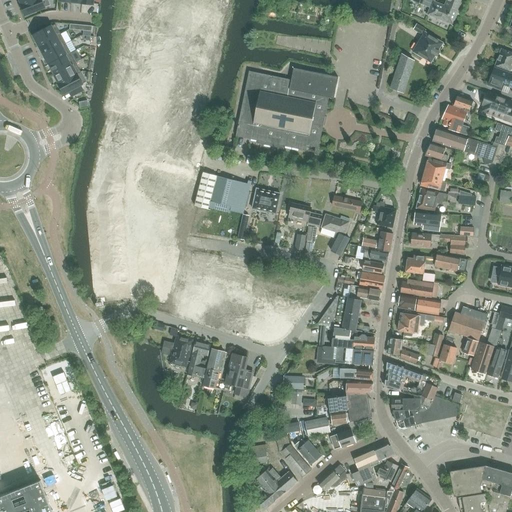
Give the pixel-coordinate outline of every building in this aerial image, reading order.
[(33,0),(21,5),(26,15),(44,8),(41,0),(33,0)] [(124,0),(125,4),(121,4),(122,15),(140,13),(138,0),(124,0)] [(166,0),(152,0),(153,14),(167,14),(166,0)] [(180,0),(166,0),(167,14),(181,13),(180,0)] [(200,0),(201,6),(219,6),(219,12),(230,13),(231,5),(222,5),(221,0),(200,0)] [(446,0),(445,6),(458,11),(462,0),(446,0)] [(458,11),(445,6),(433,1),(428,14),(453,24),(458,11)] [(200,20),(198,34),(218,37),(221,23),(200,20)] [(55,24),(33,36),(39,46),(61,34),(55,24)] [(431,63),(443,43),(425,32),(426,30),(417,24),(414,29),(423,35),(413,52),(431,63)] [(61,34),(39,46),(44,55),(66,43),(61,34)] [(198,34),(195,47),(205,49),(204,55),(215,57),(218,37),(198,34)] [(66,43),(44,55),(49,65),(71,53),(66,43)] [(133,52),(131,62),(151,66),(154,50),(148,49),(148,50),(147,54),(141,53),(135,52),(133,52)] [(511,53),(502,49),(495,66),(510,72),(510,73),(511,73),(511,53)] [(71,53),(49,65),(54,75),(76,63),(71,53)] [(404,93),(414,61),(402,54),(390,88),(404,93)] [(204,56),(203,62),(214,65),(215,57),(204,56)] [(182,59),(181,70),(200,74),(202,62),(182,59)] [(131,62),(129,74),(148,77),(151,66),(131,62)] [(76,63),(54,75),(59,83),(81,71),(76,63)] [(291,80),(249,71),(236,136),(258,141),(258,138),(278,142),(278,145),(302,150),(304,145),(319,148),(323,125),(325,126),(326,121),(327,117),(325,116),(329,98),(334,99),(338,77),(294,68),(291,80)] [(511,74),(494,68),(488,85),(502,90),(504,85),(511,87),(511,90),(511,93),(511,74)] [(181,70),(179,82),(199,85),(200,74),(181,70)] [(81,71),(59,83),(64,94),(69,91),(72,97),(83,91),(80,86),(82,84),(77,75),(81,73),(81,71)] [(129,74),(127,84),(147,87),(148,77),(129,74)] [(179,82),(178,92),(197,95),(199,85),(179,82)] [(127,84),(125,95),(144,99),(147,87),(127,84)] [(178,92),(176,103),(196,106),(197,95),(178,92)] [(511,104),(511,102),(487,93),(482,105),(484,106),(482,112),(506,121),(511,104)] [(125,95),(123,105),(142,109),(144,99),(125,95)] [(453,106),(468,111),(469,112),(473,101),(458,96),(456,100),(455,99),(452,105),(453,105),(453,106)] [(176,103),(174,114),(176,114),(182,115),(188,116),(194,117),(196,106),(176,103)] [(123,105),(121,116),(140,120),(142,109),(123,105)] [(468,111),(453,106),(449,105),(442,119),(445,120),(443,125),(442,127),(460,133),(463,125),(468,111)] [(121,116),(119,129),(138,132),(140,120),(121,116)] [(103,119),(101,127),(109,129),(111,121),(103,119)] [(171,120),(169,131),(170,131),(189,134),(191,123),(171,120)] [(468,127),(463,125),(460,133),(466,135),(468,127)] [(498,148),(493,146),(488,144),(437,128),(432,141),(484,157),(485,165),(493,163),(498,148)] [(170,131),(168,143),(187,146),(189,134),(170,131)] [(493,146),(498,148),(498,144),(505,145),(506,137),(495,134),(493,143),(494,143),(493,146)] [(168,143),(166,154),(186,157),(187,146),(168,143)] [(446,162),(448,156),(443,154),(445,148),(431,143),(425,155),(441,161),(442,160),(446,162)] [(234,157),(235,148),(222,146),(221,155),(234,157)] [(110,147),(108,159),(132,165),(135,153),(110,147)] [(423,176),(442,181),(443,176),(446,168),(450,169),(451,165),(428,158),(427,163),(426,163),(424,169),(425,169),(425,171),(423,176)] [(108,159),(105,170),(130,176),(132,165),(108,159)] [(105,170),(103,182),(128,187),(130,176),(105,170)] [(209,208),(216,176),(203,173),(194,206),(208,210),(209,208)] [(238,181),(216,176),(209,208),(229,213),(238,181)] [(421,177),(420,183),(421,183),(420,185),(422,186),(432,189),(432,188),(444,191),(445,186),(446,183),(442,181),(423,176),(423,178),(421,177)] [(251,185),(252,182),(248,181),(247,184),(238,182),(231,212),(244,215),(251,185)] [(103,182),(100,193),(125,198),(128,187),(103,182)] [(252,209),(276,214),(280,194),(256,188),(252,209)] [(442,205),(445,194),(442,194),(421,189),(416,208),(426,211),(435,211),(436,204),(442,205)] [(499,203),(511,204),(511,198),(511,192),(500,190),(499,196),(500,196),(499,203)] [(475,205),(476,197),(471,197),(459,195),(458,204),(475,205)] [(360,212),(362,202),(335,196),(332,206),(360,212)] [(312,208),(292,204),(289,216),(308,221),(307,224),(320,227),(322,215),(311,212),(312,208)] [(120,205),(100,206),(101,218),(121,216),(120,205)] [(393,228),(396,210),(381,207),(374,205),(372,211),(380,212),(377,225),(393,228)] [(439,233),(441,214),(416,212),(414,224),(427,226),(427,231),(439,233)] [(340,219),(326,215),(322,228),(336,232),(334,238),(337,239),(331,251),(341,256),(350,239),(344,236),(350,220),(341,217),(340,219)] [(121,216),(101,218),(101,228),(121,227),(121,216)] [(242,220),(238,239),(239,239),(244,240),(248,221),(243,220),(242,220)] [(121,227),(101,228),(102,239),(122,238),(122,235),(121,227)] [(309,227),(307,241),(313,242),(314,242),(316,228),(309,227)] [(473,237),(474,228),(460,227),(460,236),(473,237)] [(363,238),(362,246),(378,249),(378,250),(390,252),(393,234),(381,231),(379,242),(363,238)] [(440,242),(440,235),(412,233),(411,246),(430,247),(431,242),(440,242)] [(303,250),(306,236),(297,234),(295,249),(303,250)] [(464,255),(464,253),(466,236),(451,235),(449,255),(464,255)] [(122,238),(102,239),(103,251),(123,249),(122,241),(122,238)] [(387,262),(388,252),(362,247),(361,253),(364,254),(363,258),(370,259),(370,258),(387,262)] [(457,271),(459,258),(437,253),(435,267),(457,271)] [(433,265),(434,258),(414,256),(413,259),(408,258),(406,271),(424,274),(425,264),(433,265)] [(126,259),(109,271),(116,281),(132,269),(126,259)] [(381,274),(383,264),(365,260),(363,270),(381,274)] [(511,268),(503,266),(499,284),(511,286),(511,268)] [(174,268),(173,292),(183,293),(183,299),(187,299),(189,268),(174,268)] [(189,268),(187,299),(192,299),(192,293),(201,294),(203,269),(189,268)] [(132,269),(116,281),(122,290),(139,277),(132,269)] [(203,269),(201,300),(206,300),(206,295),(216,295),(217,270),(203,269)] [(234,270),(222,317),(240,321),(247,294),(267,299),(260,326),(277,330),(289,284),(234,270)] [(382,289),(385,276),(362,272),(360,284),(382,289)] [(139,277),(122,290),(129,298),(145,286),(139,277)] [(443,285),(407,280),(407,283),(402,282),(401,292),(432,297),(441,299),(443,285)] [(349,298),(361,300),(362,299),(378,302),(381,291),(351,285),(349,298)] [(145,286),(129,298),(136,307),(152,296),(145,286)] [(417,310),(418,298),(401,295),(400,296),(398,296),(397,303),(399,304),(399,308),(417,310)] [(356,330),(361,300),(348,298),(342,328),(352,330),(356,330)] [(418,298),(417,310),(416,311),(439,315),(441,301),(418,298)] [(511,320),(511,308),(503,306),(499,317),(511,320)] [(479,341),(485,322),(455,312),(449,330),(479,341)] [(417,333),(420,317),(401,314),(399,330),(404,331),(404,335),(412,336),(413,333),(417,333)] [(342,328),(334,327),(334,336),(335,336),(335,338),(333,338),(333,347),(373,350),(374,341),(371,341),(371,338),(354,336),(354,339),(350,339),(352,330),(342,328)] [(494,347),(496,347),(502,331),(492,328),(487,344),(480,342),(471,369),(486,374),(494,347)] [(432,344),(441,346),(444,336),(435,333),(432,344)] [(178,365),(185,337),(177,335),(174,344),(165,342),(164,343),(161,353),(169,355),(170,349),(173,349),(170,363),(178,365)] [(185,337),(178,365),(186,367),(193,339),(185,337)] [(451,347),(454,339),(447,337),(445,345),(440,360),(452,363),(457,348),(451,347)] [(416,363),(419,355),(401,349),(403,340),(389,338),(387,353),(400,355),(400,358),(416,363)] [(474,356),(479,342),(468,338),(463,352),(474,356)] [(208,356),(210,345),(196,341),(188,374),(203,378),(206,367),(199,365),(202,354),(208,356)] [(441,346),(432,344),(429,355),(438,358),(441,346)] [(373,366),(374,350),(373,350),(333,347),(318,346),(316,363),(335,365),(336,362),(373,366)] [(507,350),(496,347),(487,374),(498,378),(507,350)] [(511,348),(510,348),(502,379),(511,381),(511,348)] [(216,388),(221,368),(225,352),(212,349),(203,385),(216,388)] [(247,396),(248,393),(252,376),(244,374),(248,358),(233,354),(226,383),(237,386),(235,394),(247,396)] [(409,379),(417,382),(420,373),(388,361),(387,375),(406,380),(408,381),(409,379)] [(372,381),(373,371),(340,368),(340,378),(349,378),(372,381)] [(460,405),(434,396),(441,380),(422,373),(417,388),(414,395),(421,396),(422,396),(425,398),(424,401),(416,400),(416,410),(409,411),(410,416),(411,415),(414,424),(415,423),(416,425),(456,416),(460,405)] [(404,386),(406,380),(387,375),(386,387),(396,390),(401,392),(406,394),(413,395),(414,395),(417,388),(413,387),(412,389),(408,387),(408,388),(404,386)] [(303,390),(303,377),(285,376),(284,389),(303,390)] [(347,394),(366,395),(366,394),(366,392),(370,392),(372,390),(372,382),(355,381),(350,381),(351,385),(347,385),(347,394)] [(301,405),(302,393),(291,392),(290,404),(301,405)] [(459,403),(462,395),(455,393),(452,401),(459,403)] [(366,395),(347,394),(347,396),(329,399),(330,413),(332,413),(333,425),(348,423),(346,411),(335,413),(335,412),(349,410),(350,422),(370,416),(366,395)] [(416,410),(416,400),(416,398),(413,398),(392,399),(392,410),(393,410),(409,411),(416,410)] [(414,425),(414,424),(411,415),(410,416),(409,411),(393,410),(395,421),(396,420),(398,426),(402,429),(414,425)] [(308,438),(330,433),(327,418),(305,422),(308,438)] [(288,431),(301,428),(299,422),(287,424),(288,431)] [(289,445),(283,424),(272,427),(280,452),(282,451),(287,457),(286,458),(302,478),(312,470),(290,444),(289,445)] [(335,449),(356,442),(351,430),(330,437),(335,449)] [(302,432),(296,433),(298,440),(299,442),(305,440),(304,438),(302,432)] [(303,446),(298,449),(311,465),(321,456),(308,441),(303,446)] [(389,447),(388,444),(353,459),(358,470),(352,473),(354,479),(352,479),(354,482),(355,482),(357,486),(376,478),(371,466),(380,463),(379,462),(395,455),(391,446),(389,447)] [(247,465),(250,465),(268,462),(265,445),(246,448),(247,465)] [(391,482),(398,466),(388,461),(385,468),(381,466),(377,474),(381,476),(381,477),(391,482)] [(396,511),(404,493),(396,490),(401,483),(409,468),(402,464),(391,489),(395,490),(386,511),(396,511)] [(346,477),(345,471),(340,465),(334,471),(333,470),(319,484),(326,491),(332,485),(337,486),(346,477)] [(474,492),(481,491),(486,465),(450,471),(454,496),(475,493),(474,492)] [(511,472),(486,465),(481,491),(488,493),(488,511),(505,511),(511,490),(511,472)] [(265,471),(261,467),(255,472),(257,474),(253,477),(263,489),(262,490),(261,488),(254,495),(265,509),(298,481),(289,471),(277,482),(267,470),(265,471)] [(387,508),(393,492),(364,488),(361,511),(384,511),(385,508),(387,508)] [(414,509),(411,511),(420,511),(421,511),(422,509),(423,510),(431,499),(417,489),(409,500),(407,503),(414,509)] [(487,511),(486,494),(459,498),(461,510),(464,509),(464,511),(487,511)]
